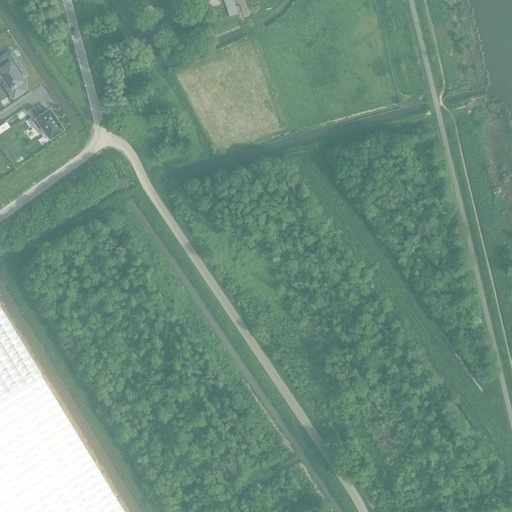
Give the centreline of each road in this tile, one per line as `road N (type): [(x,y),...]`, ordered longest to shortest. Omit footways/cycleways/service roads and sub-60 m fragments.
road 1 (unknown): [(511,392),(418,0)]
road 2 (unclassified): [(0,215),(99,137),(67,0)]
